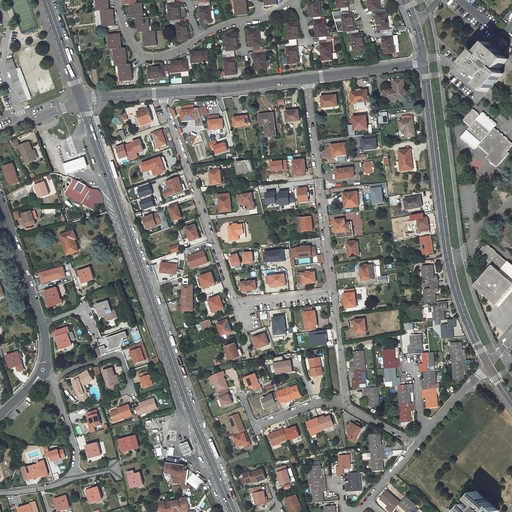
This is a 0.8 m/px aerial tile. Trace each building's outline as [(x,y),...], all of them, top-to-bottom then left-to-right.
[(96,0),(98,11),(101,11),(109,10),(108,4),(107,0),(96,0)] [(234,0),(236,14),(246,13),(244,0),(234,0)] [(308,0),(310,14),(313,13),(320,13),(318,0),(308,0)] [(141,17),(139,2),(135,3),(129,4),(131,18),(136,18),(141,17)] [(179,18),(177,2),(173,2),(167,3),(169,19),(173,19),(179,18)] [(210,22),(208,6),(205,6),(199,6),(201,22),(210,22)] [(387,26),(385,9),(380,10),(375,10),(377,27),(381,26),(387,26)] [(101,11),(103,27),(114,26),(112,10),(109,10),(101,11)] [(341,11),(343,28),(351,27),(354,27),(352,10),(348,10),(341,11)] [(148,31),(146,16),(141,17),(136,18),(137,32),(142,32),(148,31)] [(313,17),(315,33),(319,32),(326,31),(324,16),(320,17),(313,17)] [(299,35),(297,19),(287,20),(288,36),(295,35),(299,35)] [(188,37),(187,22),(187,21),(180,22),(176,22),(178,38),(188,37)] [(247,27),(249,44),(252,44),(259,43),(257,26),(247,27)] [(148,31),(142,32),(143,41),(144,47),(154,45),(153,30),(148,31)] [(224,32),(226,48),(233,48),(236,47),(234,30),(224,32)] [(363,46),(361,30),(358,30),(352,31),(353,47),(363,46)] [(121,48),(119,33),(109,34),(111,49),(115,49),(121,48)] [(382,34),(384,50),(394,49),(392,33),(388,33),(382,34)] [(332,56),(330,36),(326,36),(320,37),(320,41),(322,57),(332,56)] [(509,60),(489,43),(480,52),(484,55),(483,57),(476,51),(465,64),(482,79),(483,78),(485,80),(479,86),(487,94),(503,75),(495,67),(496,66),(500,70),(509,60)] [(298,60),(296,44),(289,44),(286,45),(288,61),(298,60)] [(253,48),(255,67),(265,66),(264,50),(267,50),(267,46),(260,47),(253,48)] [(115,49),(116,66),(120,65),(126,65),(126,64),(125,48),(121,48),(115,49)] [(206,50),(190,52),(191,55),(191,62),(207,60),(206,50)] [(223,56),(225,72),(235,71),(234,55),(227,56),(223,56)] [(13,59),(6,61),(12,77),(11,77),(21,103),(28,100),(23,87),(18,75),(19,75),(13,59)] [(172,72),(188,70),(187,62),(187,59),(171,61),(170,61),(171,65),(172,72)] [(120,65),(122,82),(132,81),(130,64),(126,65),(120,65)] [(148,68),(149,78),(165,76),(165,73),(164,66),(148,68)] [(386,101),(408,98),(405,78),(393,79),(395,91),(389,92),(389,89),(384,90),(385,96),(386,101)] [(28,100),(32,99),(30,94),(27,85),(23,87),(28,100)] [(370,101),(369,89),(352,91),(353,103),(370,101)] [(340,106),(339,94),(322,96),(324,107),(340,106)] [(193,107),(183,107),(184,111),(182,112),(183,121),(196,120),(198,130),(206,129),(200,111),(193,111),(193,107)] [(511,141),(495,127),(498,124),(494,120),(484,112),(481,115),(474,109),(464,120),(471,126),(462,137),(476,149),(480,146),(489,154),(486,157),(497,167),(510,153),(508,151),(511,146),(511,141)] [(140,115),(137,116),(139,120),(136,121),(138,129),(151,124),(147,112),(140,114),(140,115)] [(378,112),(379,123),(390,123),(390,119),(389,112),(378,112)] [(299,123),(298,114),(286,115),(287,124),(299,123)] [(275,137),(273,116),(261,117),(262,127),(267,126),(268,138),(275,137)] [(210,119),(211,131),(214,131),(215,134),(221,134),(220,130),(223,130),(222,121),(219,122),(219,118),(210,119)] [(414,118),(400,120),(402,129),(406,128),(407,136),(417,135),(414,118)] [(248,127),(247,119),(235,120),(236,128),(248,127)] [(364,120),(359,121),(361,134),(368,133),(367,120),(364,120)] [(167,144),(162,132),(151,136),(155,145),(159,144),(160,147),(167,144)] [(191,145),(195,138),(189,135),(186,141),(189,142),(188,144),(191,145)] [(366,138),(364,139),(365,150),(379,148),(378,137),(366,138)] [(118,146),(122,158),(128,156),(129,159),(140,156),(138,152),(146,150),(142,138),(118,146)] [(228,141),(219,144),(217,140),(210,142),(212,148),(216,146),(219,154),(231,150),(228,141)] [(33,153),(29,142),(19,146),(26,162),(27,162),(34,159),(37,158),(35,152),(33,153)] [(350,156),(348,142),(332,144),(334,158),(350,156)] [(399,151),(401,162),(396,162),(398,172),(414,170),(413,162),(412,162),(410,149),(399,151)] [(84,157),(62,164),(66,174),(87,168),(84,157)] [(166,171),(160,157),(142,163),(144,171),(152,169),(156,167),(158,174),(166,171)] [(241,161),(243,173),(255,171),(255,170),(252,160),(241,161)] [(305,174),(303,162),(295,163),(296,176),(305,174)] [(5,167),(7,174),(6,174),(9,182),(10,182),(11,185),(20,182),(13,163),(5,167)] [(222,184),(220,167),(214,167),(215,172),(211,172),(212,185),(222,184)] [(356,176),(355,167),(338,169),(338,178),(356,176)] [(67,193),(84,203),(92,188),(87,186),(88,185),(80,180),(80,181),(75,179),(67,193)] [(181,192),(177,180),(168,183),(171,195),(181,192)] [(40,198),(50,194),(45,181),(36,185),(40,198)] [(151,182),(139,186),(144,200),(142,200),(144,209),(157,206),(153,193),(155,193),(151,182)] [(383,186),(372,187),(373,195),(374,204),(385,203),(383,188),(383,186)] [(281,190),(282,205),(292,204),(291,190),(281,190)] [(268,204),(278,203),(277,191),(268,191),(268,204)] [(309,201),(307,191),(299,192),(301,203),(309,201)] [(361,205),(360,191),(345,193),(347,207),(361,205)] [(257,209),(255,192),(238,194),(239,206),(249,204),(250,210),(257,209)] [(408,208),(424,206),(422,196),(406,199),(408,208)] [(232,212),(230,199),(220,200),(222,214),(232,212)] [(182,217),(178,207),(170,211),(174,221),(182,217)] [(28,226),(35,224),(36,223),(35,220),(32,212),(32,210),(23,214),(24,218),(22,218),(25,227),(28,226)] [(148,228),(163,224),(160,212),(145,216),(148,228)] [(420,224),(422,237),(432,235),(429,217),(426,218),(425,213),(415,214),(416,219),(419,218),(420,224)] [(335,220),(337,237),(353,235),(352,229),(349,229),(349,221),(348,218),(335,220)] [(298,233),(312,231),(311,220),(302,221),(302,219),(297,220),(298,233)] [(233,242),(241,240),(239,227),(231,229),(233,242)] [(200,239),(196,228),(187,231),(191,242),(200,239)] [(80,251),(74,237),(76,236),(74,231),(61,235),(68,255),(80,251)] [(423,240),(425,255),(435,253),(432,235),(422,237),(423,240)] [(361,256),(359,242),(351,243),(351,245),(349,245),(350,257),(361,256)] [(170,247),(172,253),(182,250),(179,244),(170,247)] [(295,258),(318,256),(316,245),(291,247),(292,261),(295,261),(295,258)] [(474,286),(496,306),(511,288),(511,283),(499,272),(506,264),(490,248),(487,245),(485,247),(481,251),(478,255),(492,266),(489,268),(475,284),(474,286)] [(190,269),(210,262),(206,251),(186,258),(190,269)] [(255,251),(245,251),(245,263),(256,263),(255,251)] [(240,252),(231,255),(234,266),(243,263),(240,252)] [(170,265),(160,264),(160,274),(177,276),(178,261),(173,261),(170,263),(170,265)] [(362,265),(364,282),(376,280),(376,279),(374,265),(369,266),(369,264),(362,265)] [(511,283),(511,288),(496,306),(498,308),(500,306),(511,292),(511,268),(506,264),(499,272),(511,283)] [(68,278),(65,265),(40,271),(43,283),(68,278)] [(435,276),(434,265),(426,266),(423,266),(424,284),(431,284),(439,284),(439,275),(435,276)] [(79,271),(83,283),(89,281),(95,279),(91,267),(79,271)] [(200,287),(204,285),(205,288),(218,284),(214,271),(197,277),(200,287)] [(305,283),(311,282),(311,284),(317,283),(316,272),(311,273),(311,271),(299,273),(300,285),(305,284),(305,283)] [(286,273),(270,275),(272,286),(287,285),(286,273)] [(257,280),(240,282),(241,289),(243,288),(243,291),(249,290),(249,292),(253,291),(252,289),(258,289),(257,280)] [(187,286),(187,293),(184,293),(184,298),(195,298),(195,286),(191,286),(191,281),(187,281),(187,286)] [(436,292),(440,292),(439,284),(431,284),(431,288),(425,289),(426,303),(437,302),(436,292)] [(51,306),(58,304),(57,301),(61,299),(60,294),(57,287),(45,291),(48,298),(50,303),(48,303),(49,306),(50,306),(51,306)] [(209,299),(214,312),(227,307),(221,294),(209,299)] [(359,307),(357,294),(347,296),(349,308),(359,307)] [(186,310),(194,310),(195,298),(184,298),(184,304),(186,302),(186,310)] [(109,301),(97,305),(99,311),(101,317),(113,313),(111,308),(112,308),(109,301)] [(445,310),(448,310),(447,301),(440,302),(440,306),(434,307),(434,320),(435,321),(445,320),(445,310)] [(317,325),(316,312),(314,312),(305,313),(306,326),(307,329),(316,328),(315,325),(317,325)] [(274,318),(275,326),(274,326),(275,338),(285,337),(285,334),(287,334),(284,317),(274,318)] [(368,332),(367,318),(355,319),(356,327),(357,333),(368,332)] [(205,330),(215,327),(213,320),(197,325),(199,331),(205,329),(205,330)] [(234,331),(229,320),(220,325),(224,335),(229,333),(234,331)] [(449,324),(443,324),(443,338),(454,338),(454,332),(454,328),(457,327),(457,320),(449,320),(449,324)] [(69,327),(56,331),(58,337),(57,337),(58,343),(59,342),(61,349),(72,345),(71,340),(72,340),(72,341),(76,340),(73,332),(71,333),(69,327)] [(312,331),(313,345),(329,344),(328,330),(312,331)] [(125,348),(123,339),(130,337),(128,332),(108,337),(110,347),(106,348),(106,346),(101,347),(103,354),(125,348)] [(252,336),(256,349),(271,344),(267,332),(252,336)] [(422,348),(421,335),(412,335),(413,346),(408,346),(409,354),(416,353),(416,349),(422,348)] [(238,344),(229,348),(233,360),(246,355),(244,349),(241,350),(238,344)] [(464,355),(463,344),(453,345),(453,363),(467,363),(467,355),(464,355)] [(134,354),(135,358),(137,363),(146,360),(141,348),(131,352),(132,355),(134,354)] [(395,354),(394,349),(384,350),(385,357),(385,368),(396,367),(400,367),(399,359),(395,359),(395,354)] [(365,369),(364,351),(354,352),(355,359),(355,362),(351,362),(352,370),(356,370),(365,369)] [(7,355),(11,367),(17,366),(19,371),(25,369),(19,352),(7,355)] [(429,366),(435,366),(434,365),(433,352),(424,353),(425,363),(420,363),(421,371),(426,371),(429,371),(429,366)] [(310,360),(312,370),(310,370),(312,378),(322,375),(319,358),(310,360)] [(283,374),(293,372),(291,361),(275,363),(276,373),(283,372),(283,374)] [(464,371),(468,370),(467,363),(453,363),(455,381),(465,381),(464,375),(464,371)] [(401,377),(396,377),(396,367),(385,368),(386,382),(394,381),(394,386),(399,386),(402,386),(401,377)] [(103,370),(108,387),(117,384),(115,376),(113,368),(103,370)] [(360,383),(366,382),(365,369),(356,370),(357,379),(353,380),(353,389),(361,389),(360,383)] [(94,380),(88,370),(80,374),(82,377),(72,382),(75,389),(76,388),(79,395),(78,395),(80,401),(80,403),(91,399),(88,392),(84,394),(82,387),(94,380)] [(431,384),(436,384),(435,370),(429,371),(426,371),(426,381),(422,382),(423,389),(431,389),(431,384)] [(213,376),(219,391),(229,387),(224,376),(226,375),(225,371),(213,376)] [(143,379),(144,382),(146,389),(155,386),(151,375),(150,376),(148,372),(140,375),(141,379),(143,379)] [(246,378),(250,388),(254,387),(255,390),(262,388),(256,374),(246,378)] [(273,387),(270,380),(264,382),(267,389),(273,387)] [(410,403),(410,393),(414,392),(413,385),(405,385),(405,389),(399,390),(400,404),(410,403)] [(286,402),(301,396),(297,386),(282,392),(281,391),(276,392),(277,395),(280,403),(286,401),(286,402)] [(370,406),(380,405),(379,387),(367,388),(366,388),(366,391),(366,395),(369,395),(370,406)] [(423,389),(423,398),(428,398),(428,408),(438,407),(437,392),(439,392),(439,388),(431,389),(423,389)] [(219,394),(225,407),(234,403),(229,390),(219,394)] [(273,404),(276,403),(277,404),(280,403),(277,395),(274,396),(273,394),(269,395),(269,397),(263,399),(263,400),(266,408),(273,406),(273,404)] [(140,405),(136,407),(138,415),(159,408),(155,397),(139,403),(140,405)] [(400,404),(402,422),(413,421),(413,410),(416,410),(414,403),(410,403),(400,404)] [(130,404),(117,408),(118,410),(111,412),(114,422),(134,415),(130,404)] [(87,413),(90,422),(92,428),(102,425),(97,410),(87,413)] [(245,428),(239,413),(229,417),(234,432),(245,428)] [(323,431),(335,426),(331,416),(319,421),(323,431)] [(307,423),(312,436),(323,432),(323,431),(319,421),(318,419),(307,423)] [(351,421),(345,435),(349,436),(348,440),(357,444),(365,427),(351,421)] [(292,440),(300,436),(296,427),(288,430),(287,428),(283,430),(287,440),(291,438),(292,440)] [(248,441),(245,432),(246,432),(245,428),(234,432),(233,433),(238,446),(244,444),(245,447),(251,444),(250,440),(248,441)] [(273,445),(287,440),(283,430),(283,429),(269,434),(273,445)] [(463,454),(491,477),(502,475),(508,467),(503,463),(507,462),(511,455),(511,449),(492,433),(480,435),(475,442),(476,445),(469,447),(463,454)] [(381,444),(380,434),(370,435),(372,453),(386,452),(385,444),(381,444)] [(137,435),(120,440),(123,452),(140,447),(137,435)] [(186,455),(194,451),(190,441),(182,444),(186,455)] [(99,442),(87,445),(90,457),(103,454),(99,442)] [(67,458),(64,447),(51,451),(49,444),(44,446),(47,457),(52,456),(54,461),(67,458)] [(374,472),(384,471),(383,460),(387,459),(386,452),(372,453),(374,472)] [(351,473),(350,455),(340,455),(341,466),(337,466),(337,474),(349,473),(351,473)] [(31,478),(44,475),(43,473),(49,471),(46,461),(27,467),(31,478)] [(187,484),(189,470),(186,469),(187,466),(185,464),(167,462),(166,472),(175,474),(174,482),(187,484)] [(291,481),(285,464),(276,467),(278,471),(277,471),(282,484),(291,481)] [(311,474),(312,479),(309,480),(309,485),(312,485),(326,483),(326,475),(321,475),(321,465),(311,466),(311,474)] [(245,481),(252,478),(252,480),(257,478),(258,480),(266,478),(262,468),(255,471),(254,470),(249,472),(248,469),(242,472),(245,481)] [(129,472),(133,487),(145,484),(142,472),(136,474),(135,470),(129,472)] [(346,493),(361,491),(359,473),(351,473),(349,473),(350,484),(346,484),(346,493)] [(182,484),(182,488),(197,488),(197,485),(194,485),(194,474),(190,474),(189,484),(182,484)] [(323,503),(323,492),(327,492),(326,483),(312,485),(313,503),(323,503)] [(254,491),(256,503),(266,501),(265,490),(262,490),(262,485),(249,487),(250,492),(254,491)] [(88,490),(91,502),(103,498),(99,486),(88,490)] [(400,504),(387,491),(380,499),(387,506),(385,509),(388,511),(392,511),(399,505),(400,504)] [(498,511),(500,511),(478,492),(472,498),(480,505),(476,510),(468,503),(462,510),(464,511),(498,511)] [(291,505),(293,511),(301,511),(303,511),(296,494),(286,498),(289,506),(291,505)] [(72,507),(67,495),(55,499),(60,511),(72,507)] [(182,511),(188,510),(192,510),(190,497),(184,498),(185,502),(183,503),(182,503),(181,503),(182,511)] [(412,511),(417,508),(405,498),(400,504),(399,505),(407,511),(406,511),(412,511)] [(161,501),(162,511),(171,511),(171,504),(168,505),(167,500),(161,501)] [(176,511),(182,511),(181,503),(182,503),(181,500),(174,501),(174,504),(171,504),(171,511),(176,511)]
